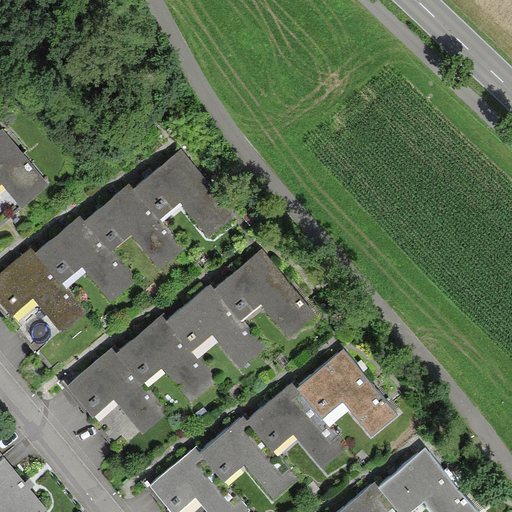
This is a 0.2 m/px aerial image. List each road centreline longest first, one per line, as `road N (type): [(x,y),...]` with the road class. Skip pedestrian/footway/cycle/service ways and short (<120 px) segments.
road 1 (residential): [(153,0),(222,121),(511,467)]
road 2 (track): [(372,0),(511,130)]
road 3 (residential): [(106,511),(0,383)]
road 4 (secondary): [(417,0),(511,89)]
